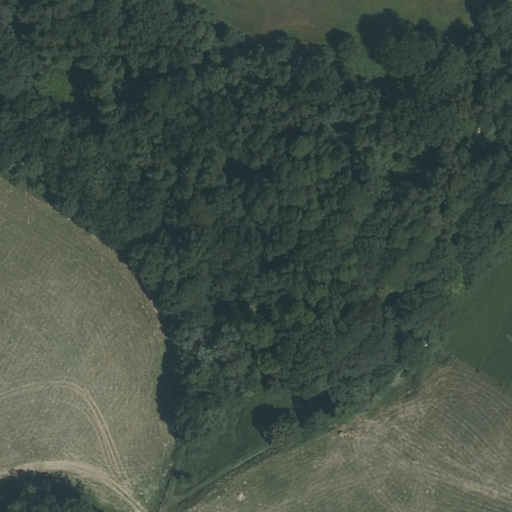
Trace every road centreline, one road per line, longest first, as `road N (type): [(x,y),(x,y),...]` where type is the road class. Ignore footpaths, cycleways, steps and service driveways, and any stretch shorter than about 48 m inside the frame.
road 1 (track): [(511,225),(440,346),(405,388),(166,511)]
road 2 (track): [(161,511),(192,428),(192,363),(166,286),(76,199),(0,160)]
